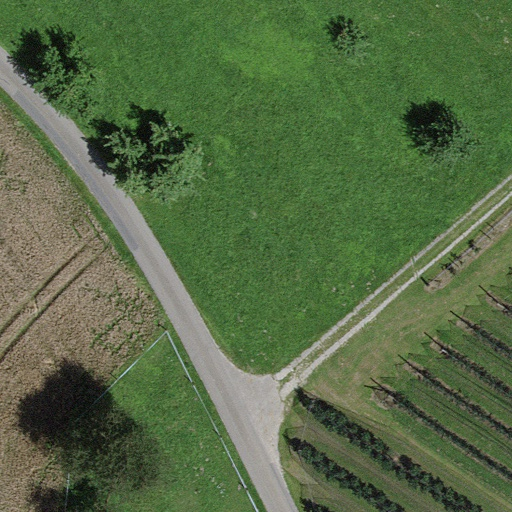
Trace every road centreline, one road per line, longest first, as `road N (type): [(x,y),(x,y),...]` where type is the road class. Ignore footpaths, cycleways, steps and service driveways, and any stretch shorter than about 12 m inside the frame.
road 1 (unclassified): [(0,58),(114,193),(186,308),(286,511)]
road 2 (track): [(511,186),(244,426)]
